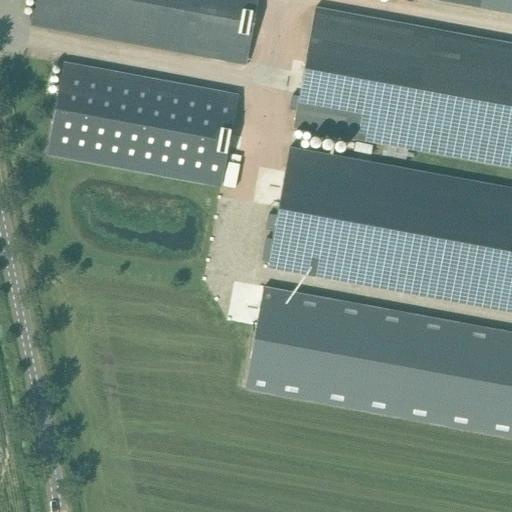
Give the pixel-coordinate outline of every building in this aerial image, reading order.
[(35,0),(31,23),(244,63),(255,0),(35,0)] [(511,0),(437,0),(511,13),(511,0)] [(511,44),(315,9),(293,127),(511,167),(511,44)] [(63,66),(46,154),(222,186),(238,98),(63,66)] [(511,188),(289,148),(267,268),(511,312),(511,188)] [(224,232),(228,209),(216,207),(212,231),(224,232)] [(511,336),(263,291),(241,409),(511,458),(511,336)]
